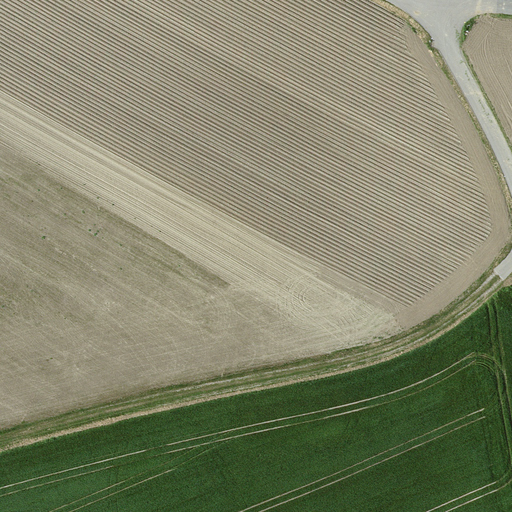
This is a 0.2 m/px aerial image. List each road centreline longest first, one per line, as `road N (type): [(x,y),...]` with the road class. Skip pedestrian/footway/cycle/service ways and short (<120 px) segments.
road 1 (track): [(511,262),(477,301),(409,343),(0,443)]
road 2 (unclassified): [(409,0),(433,10),(511,183)]
